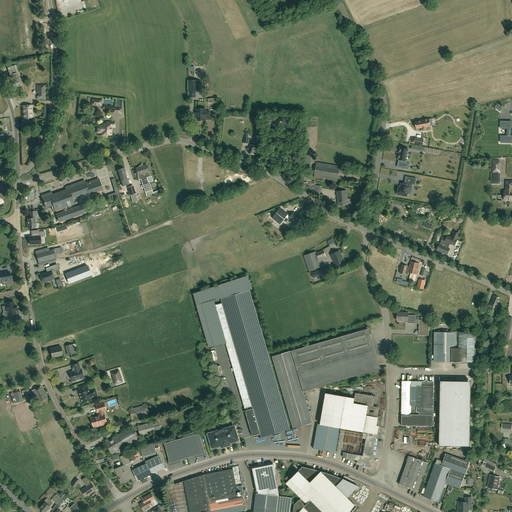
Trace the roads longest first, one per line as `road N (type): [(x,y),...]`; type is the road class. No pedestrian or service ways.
road 1 (unclassified): [(366,231),(259,168),(176,140),(17,186)]
road 2 (secondary): [(120,501),(173,475),(254,454),(318,460),(377,485)]
road 3 (unclassified): [(377,485),(391,416),(390,371),(383,309),(364,269),(366,231)]
road 4 (unclassified): [(366,231),(384,100),(337,0)]
road 5 (residential): [(120,501),(50,391),(25,291)]
road 6 (unclassified): [(17,172),(31,165),(51,114),(49,0)]
road 7 (unclassified): [(511,293),(366,231)]
